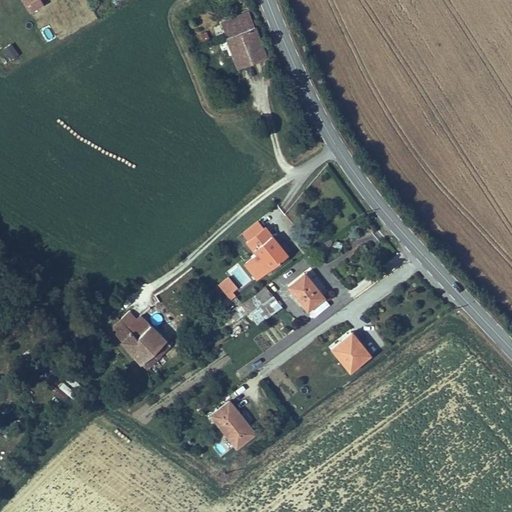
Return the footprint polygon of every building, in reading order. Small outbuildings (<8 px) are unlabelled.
[(272,23),(248,32),(265,77),(291,67),(272,23)] [(1,48),(10,59),(19,53),(10,41),(1,48)] [(259,216),(239,231),(254,250),(242,260),(255,276),(287,252),(259,216)] [(296,225),(280,238),(303,266),(319,253),(296,225)] [(335,267),(319,279),(338,304),(353,292),(335,267)] [(226,296),(238,288),(229,274),(217,281),(226,296)] [(259,276),(249,284),(262,299),(266,295),(263,292),(268,287),(259,276)] [(294,297),(288,289),(275,298),(281,306),(294,297)] [(146,326),(176,362),(190,352),(161,317),(157,320),(150,311),(141,319),(146,326)] [(141,319),(129,331),(135,337),(146,326),(141,319)] [(146,326),(135,337),(164,371),(176,362),(146,326)] [(378,328),(360,343),(379,366),(397,351),(378,328)] [(59,376),(51,384),(66,399),(74,391),(59,376)] [(247,400),(228,413),(254,446),(263,439),(259,434),(268,427),(247,400)] [(272,432),(268,427),(259,434),(263,439),(272,432)]
